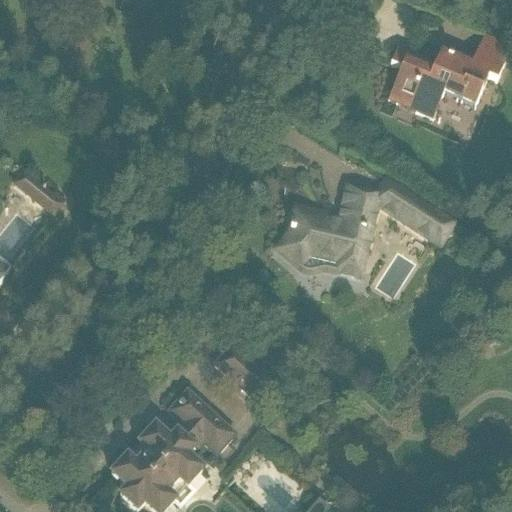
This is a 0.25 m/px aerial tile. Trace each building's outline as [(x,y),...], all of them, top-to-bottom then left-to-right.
[(403,72),(392,97),(417,108),(415,113),(431,120),(442,95),(444,96),(446,92),(475,105),(486,79),(495,82),(504,62),(481,52),(474,69),(438,53),(432,66),(399,52),(393,67),(403,72)] [(22,177),(13,188),(24,197),(33,186),(22,177)] [(291,235),(278,249),(294,264),(301,257),(336,266),(335,273),(358,278),(375,205),(415,230),(415,231),(442,248),(455,228),(385,184),(377,197),(348,191),(340,225),(315,219),(315,216),(299,212),(299,213),(296,213),(293,228),(292,228),(291,231),(292,232),(291,235)] [(51,200),(42,211),(53,220),(62,209),(51,200)] [(278,391),(246,362),(231,349),(214,367),(261,410),(278,391)] [(235,438),(202,408),(187,394),(169,415),(181,426),(173,435),(176,438),(170,444),(155,431),(139,448),(141,450),(129,463),(127,461),(111,479),(126,493),(120,500),(132,511),(140,511),(144,509),(147,511),(168,511),(172,508),(175,505),(166,497),(178,484),(187,492),(203,474),(187,460),(193,454),(196,456),(204,447),(217,458),(235,438)]
